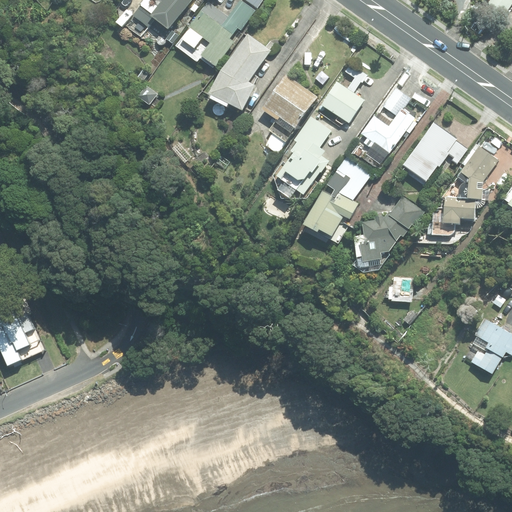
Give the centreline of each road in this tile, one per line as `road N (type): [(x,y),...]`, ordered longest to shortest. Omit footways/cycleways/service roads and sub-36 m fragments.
road 1 (residential): [(0,57),(96,153),(119,196),(140,313),(114,356)]
road 2 (primary): [(365,0),(511,103)]
road 3 (residential): [(0,409),(114,356)]
